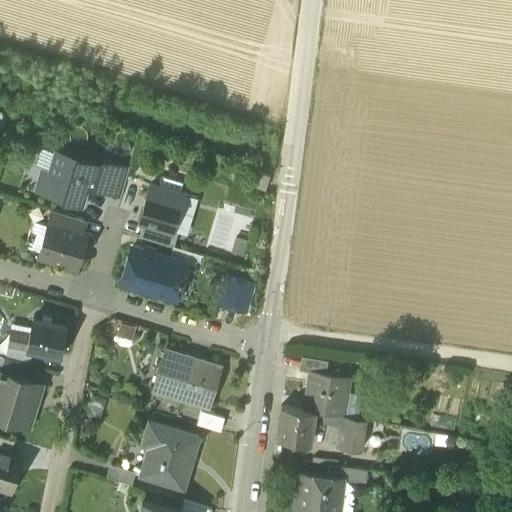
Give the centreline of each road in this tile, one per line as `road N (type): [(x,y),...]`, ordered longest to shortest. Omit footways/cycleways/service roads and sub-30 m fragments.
road 1 (tertiary): [(313,0),(267,342)]
road 2 (track): [(271,324),(511,362)]
road 3 (residential): [(94,294),(50,511)]
road 4 (residential): [(94,294),(267,342)]
road 5 (tertiary): [(267,342),(249,511)]
